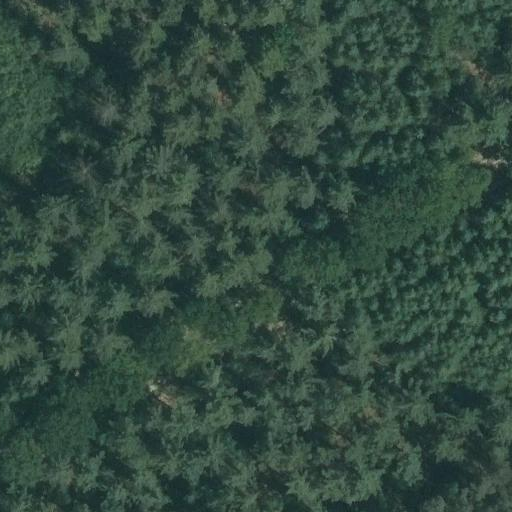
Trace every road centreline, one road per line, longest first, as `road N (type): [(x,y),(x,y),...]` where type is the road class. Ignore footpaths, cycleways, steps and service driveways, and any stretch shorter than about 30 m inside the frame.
road 1 (track): [(511,150),(0,434)]
road 2 (track): [(511,92),(405,0)]
